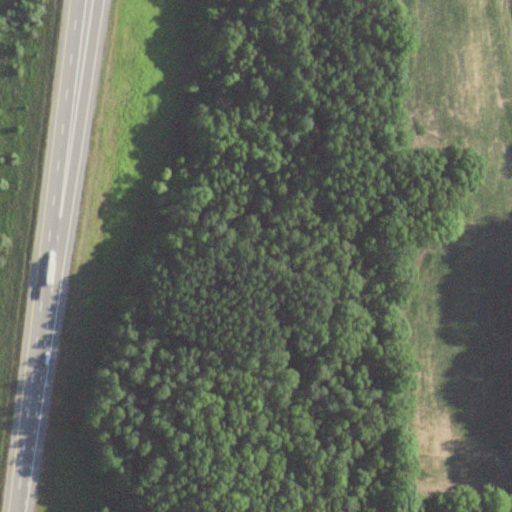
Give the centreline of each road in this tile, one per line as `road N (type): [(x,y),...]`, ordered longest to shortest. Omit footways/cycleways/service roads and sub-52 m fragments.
road 1 (motorway): [(14,511),(74,0)]
road 2 (motorway): [(40,286),(63,219),(96,0)]
